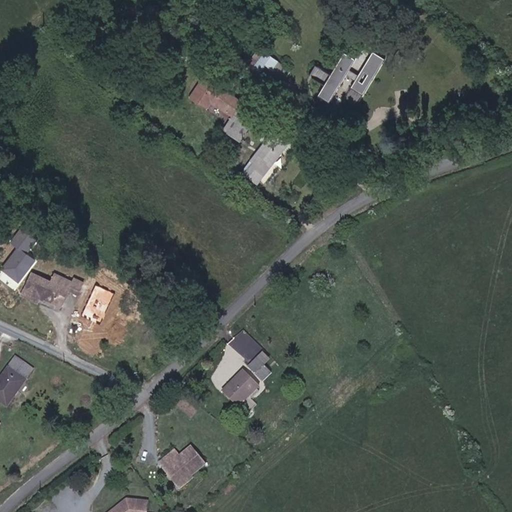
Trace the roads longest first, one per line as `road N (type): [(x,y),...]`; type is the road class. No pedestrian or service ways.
road 1 (tertiary): [(511,139),(356,203),(306,239),(146,394)]
road 2 (tertiary): [(146,394),(3,511)]
road 3 (unclassified): [(0,322),(146,394)]
